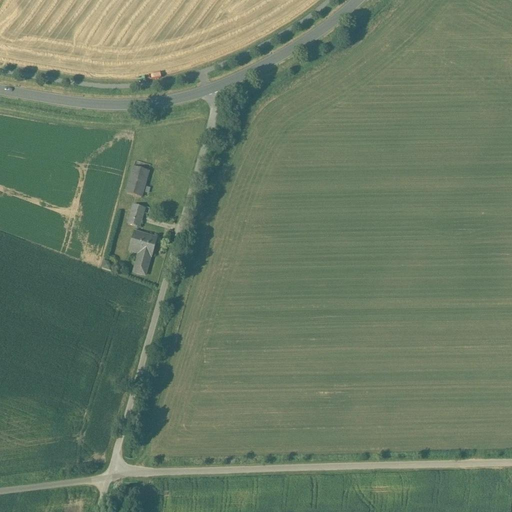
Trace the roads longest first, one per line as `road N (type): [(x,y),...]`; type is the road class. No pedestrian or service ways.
road 1 (unclassified): [(112,476),(223,84)]
road 2 (unclassified): [(112,476),(172,467),(511,460)]
road 3 (tertiary): [(0,90),(116,107),(168,103),(223,84)]
road 4 (tertiary): [(223,84),(271,61),(356,0)]
